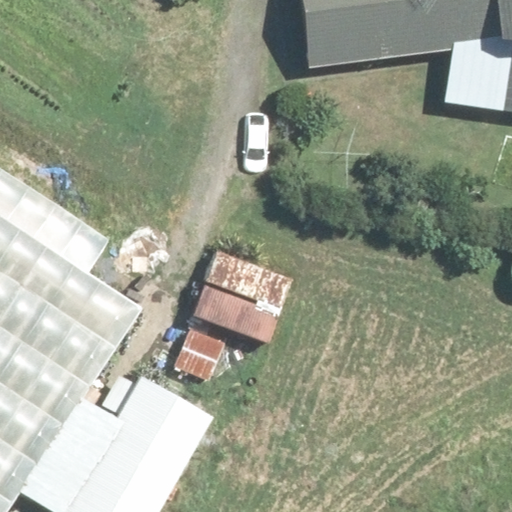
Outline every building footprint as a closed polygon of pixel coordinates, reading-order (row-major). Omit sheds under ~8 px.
[(511,0),(301,0),(311,77),(445,55),(441,112),(511,119),(511,0)] [(0,208),(0,507),(139,301),(0,208)] [(296,261),(211,234),(187,312),(271,339),(296,261)] [(220,338),(186,326),(174,360),(207,372),(220,338)] [(77,399),(21,492),(52,511),(158,511),(216,414),(140,371),(114,418),(77,399)]
